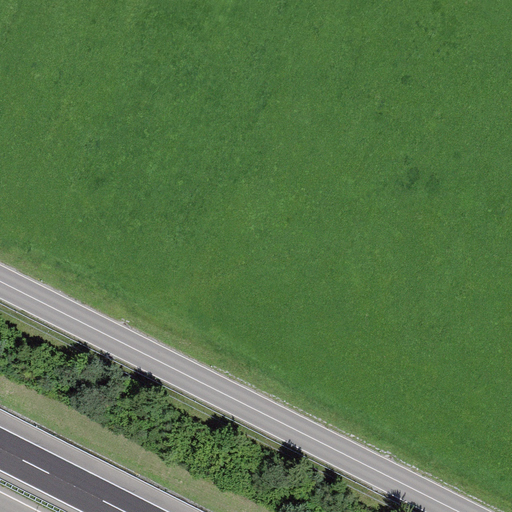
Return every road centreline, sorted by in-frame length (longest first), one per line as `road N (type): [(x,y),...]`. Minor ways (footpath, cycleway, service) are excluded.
road 1 (primary): [(0,281),(458,511)]
road 2 (motorway): [(127,511),(0,447)]
